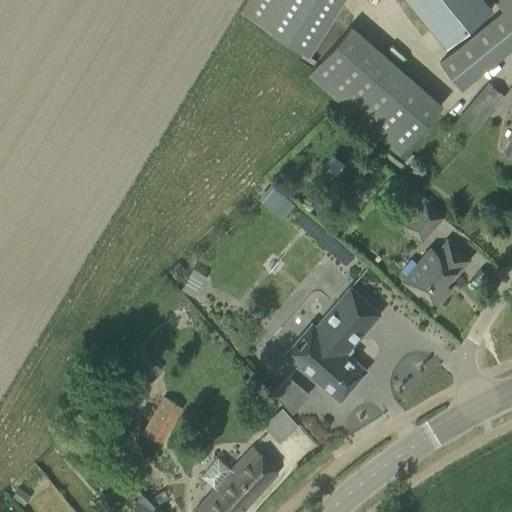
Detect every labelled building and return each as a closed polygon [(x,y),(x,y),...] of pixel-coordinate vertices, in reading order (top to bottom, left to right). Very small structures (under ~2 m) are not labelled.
[(247,0),(240,11),(307,53),(339,0),(247,0)] [(484,0),(408,0),(445,45),(491,8),(484,0)] [(511,0),(493,0),(502,10),(489,21),(511,49),(511,47),(511,0)] [(442,104),(350,24),(308,73),(399,152),(442,104)] [(473,134),(504,97),(488,83),(456,120),(473,134)] [(442,219),(424,202),(403,226),(421,242),(442,219)] [(432,248),(403,281),(418,293),(421,289),(437,303),(450,288),(446,284),(454,275),(468,258),(453,245),(448,241),(437,253),(432,248)] [(192,268),(182,284),(180,288),(194,296),(206,276),(192,268)] [(380,313),(364,300),(348,285),(314,326),(309,322),(284,351),(340,400),(366,370),(352,357),(351,345),(380,313)] [(150,382),(161,368),(140,353),(130,368),(150,382)] [(162,443),(182,407),(163,396),(142,432),(162,443)] [(85,443),(72,429),(54,445),(67,460),(85,443)] [(197,507),(202,511),(241,511),(277,473),(263,459),(251,448),(231,469),(217,457),(200,476),(214,488),(197,507)] [(156,511),(152,509),(155,505),(142,493),(129,511),(156,511)]
